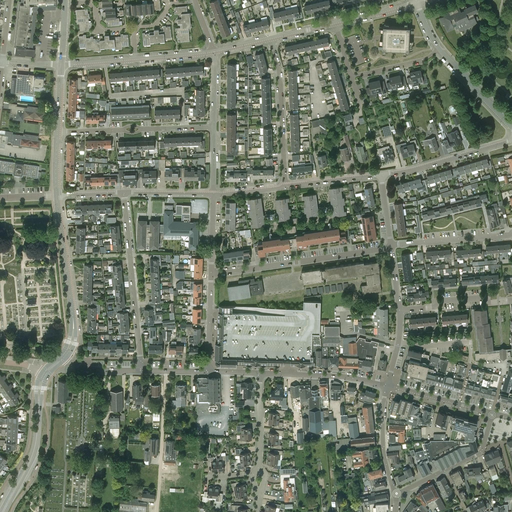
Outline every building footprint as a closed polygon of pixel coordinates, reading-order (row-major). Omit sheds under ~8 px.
[(56,9),(55,0),(20,0),(21,4),(18,4),(14,47),(15,47),(14,54),(24,55),(34,56),(35,49),(33,49),(37,10),(56,9)] [(212,8),(220,5),(217,0),(216,0),(210,3),(212,8)] [(328,0),(323,1),(325,9),(331,8),(330,4),(333,4),(332,0),(328,0)] [(257,4),(259,9),(261,8),(264,7),(264,8),(268,7),(266,1),(259,3),(257,4)] [(459,31),(477,24),(473,14),(478,11),(475,4),(467,8),(466,5),(459,8),(458,5),(442,12),(444,16),(439,18),(442,25),(444,25),(447,31),(454,28),(454,27),(457,25),(459,31)] [(212,8),(214,14),(222,11),(220,5),(212,8)] [(179,14),(190,13),(190,12),(187,13),(187,6),(178,7),(175,7),(175,10),(178,9),(178,11),(174,12),(174,14),(179,14)] [(292,9),(294,17),(300,15),(298,7),(292,9)] [(214,14),(216,20),(224,17),(222,11),(214,14)] [(275,21),(282,19),(280,11),(274,13),(273,11),(269,12),(270,18),(275,17),(275,21)] [(77,24),(79,24),(79,23),(89,23),(88,20),(86,20),(86,18),(89,18),(89,16),(76,17),(77,24)] [(216,20),(218,26),(226,23),(224,17),(216,20)] [(261,21),(263,29),(270,27),(268,19),(261,21)] [(261,21),(255,22),(257,30),(263,29),(261,21)] [(92,22),(89,23),(79,23),(79,24),(80,30),(89,30),(92,29),(91,27),(89,27),(89,25),(92,25),(92,22)] [(255,22),(249,24),(251,32),(257,30),(255,22)] [(218,26),(221,31),(228,28),(226,23),(218,26)] [(245,33),(251,32),(249,24),(243,25),(245,33)] [(163,31),(164,38),(171,38),(170,26),(167,26),(168,29),(166,29),(165,25),(163,26),(163,31)] [(382,37),(382,50),(409,51),(410,27),(383,26),(383,32),(382,36),(382,37)] [(177,32),(177,35),(189,34),(188,27),(191,27),(180,28),(176,28),(176,30),(180,30),(180,32),(177,32)] [(231,34),(228,28),(221,31),(223,37),(231,34)] [(158,29),(156,29),(157,42),(165,41),(164,38),(163,31),(161,31),(161,33),(159,33),(158,29)] [(150,43),(149,32),(149,33),(147,33),(147,36),(145,36),(145,33),(142,33),(143,46),(151,45),(150,43)] [(121,34),(121,36),(122,47),(129,46),(128,37),(128,34),(125,35),(125,37),(123,37),(123,34),(121,34)] [(122,47),(121,36),(119,36),(119,40),(117,40),(117,37),(114,37),(115,47),(115,50),(122,49),(122,47)] [(321,38),(323,46),(329,45),(327,37),(321,38)] [(286,55),(293,53),(291,45),(285,47),(286,55)] [(255,55),(257,61),(265,59),(263,53),(255,55)] [(265,59),(257,61),(255,61),(256,67),(258,67),(267,65),(265,59)] [(328,69),(337,66),(335,60),(327,63),(328,69)] [(267,65),(258,67),(260,73),(260,76),(265,75),(265,72),(268,71),(267,65)] [(328,69),(330,75),(338,72),(337,66),(328,69)] [(439,70),(447,79),(451,75),(443,66),(439,70)] [(162,69),(153,69),(154,78),(163,77),(162,69)] [(415,71),(418,82),(423,81),(423,84),(428,83),(425,73),(422,74),(421,69),(415,71)] [(419,85),(418,82),(415,71),(409,72),(410,77),(407,78),(408,84),(412,83),(413,86),(419,85)] [(330,75),(332,81),(340,78),(338,72),(330,75)] [(32,95),(32,85),(42,86),(43,77),(33,77),(33,75),(17,74),(16,78),(11,78),(10,93),(32,95)] [(95,75),(95,82),(102,81),(102,84),(104,84),(103,78),(101,78),(101,74),(95,75)] [(394,76),(397,87),(406,85),(404,76),(401,77),(400,74),(394,76)] [(265,75),(260,76),(260,78),(261,78),(261,84),(269,84),(269,78),(265,78),(265,75)] [(397,87),(394,76),(389,77),(390,82),(386,83),(388,89),(391,88),(392,91),(398,90),(397,87)] [(332,81),(334,87),(342,84),(340,78),(332,81)] [(380,79),(374,81),(377,92),(382,91),(382,94),(387,93),(384,81),(380,82),(380,79)] [(367,94),(377,92),(374,81),(368,82),(369,87),(366,88),(367,94)] [(334,87),(336,93),(344,90),(342,84),(334,87)] [(336,93),(337,99),(346,96),(344,90),(336,93)] [(337,99),(339,104),(347,102),(346,96),(337,99)] [(349,108),(347,102),(339,104),(341,111),(349,108)] [(43,121),(44,113),(41,113),(42,108),(27,106),(27,108),(16,107),(16,105),(9,103),(9,106),(12,107),(11,114),(13,114),(12,120),(22,121),(23,118),(43,121)] [(112,118),(144,117),(150,117),(149,104),(143,105),(143,106),(111,108),(112,118)] [(204,108),(196,108),(193,108),(193,116),(205,116),(205,108),(204,108)] [(343,116),(346,127),(347,131),(353,129),(352,124),(350,125),(349,122),(353,121),(351,113),(343,116)] [(262,123),(262,126),(267,125),(267,123),(271,122),(271,116),(263,116),(263,123),(262,123)] [(321,134),(325,133),(327,133),(323,119),(311,121),(313,128),(319,126),(321,134)] [(263,128),(263,135),(271,134),(271,128),(267,128),(267,125),(262,126),(262,128),(263,128)] [(453,141),(454,142),(455,145),(462,143),(457,130),(447,134),(450,142),(453,141)] [(7,141),(12,142),(13,142),(13,137),(20,138),(20,136),(12,134),(12,132),(5,131),(5,134),(8,134),(7,141)] [(13,142),(12,142),(12,145),(39,149),(40,141),(37,140),(38,136),(23,134),(23,136),(20,136),(20,138),(13,137),(13,142)] [(344,136),(347,148),(340,149),(343,161),(351,159),(349,152),(352,152),(349,139),(348,135),(344,136)] [(195,137),(195,147),(198,146),(198,145),(200,145),(200,148),(205,148),(204,141),(202,141),(201,136),(195,137)] [(164,146),(170,146),(170,138),(164,138),(164,141),(160,142),(160,148),(164,148),(164,146)] [(430,146),(431,152),(438,149),(435,138),(423,141),(425,148),(430,146)] [(447,149),(455,145),(454,142),(449,144),(447,138),(445,139),(446,140),(444,141),(447,149)] [(411,145),(407,146),(409,155),(416,153),(415,148),(418,148),(415,140),(410,141),(411,145)] [(356,154),(357,154),(359,162),(368,160),(366,152),(364,152),(363,146),(366,145),(365,141),(362,142),(363,145),(356,147),(357,151),(355,151),(356,154)] [(402,157),(409,155),(407,146),(403,147),(402,144),(396,145),(398,153),(401,152),(402,157)] [(378,149),(380,154),(383,153),(385,162),(394,159),(391,148),(390,149),(389,146),(378,149)] [(272,154),(272,147),(264,148),(264,154),(260,154),(260,158),(268,157),(268,154),(272,154)] [(317,156),(320,167),(327,165),(325,157),(327,156),(326,151),(320,153),(321,156),(317,156)] [(481,160),(483,167),(487,166),(487,168),(492,167),(490,160),(488,161),(487,158),(481,160)] [(32,165),(24,164),(14,162),(14,163),(0,160),(0,172),(4,173),(4,172),(12,173),(12,175),(22,177),(22,175),(30,176),(30,177),(37,178),(38,166),(32,165)] [(481,160),(475,162),(477,169),(481,168),(481,170),(484,169),(483,167),(481,160)] [(305,166),(306,174),(313,173),(312,169),(316,169),(314,163),(310,163),(311,165),(305,166)] [(469,164),(463,165),(465,173),(469,172),(470,174),(472,173),(471,171),(469,164)] [(463,165),(454,168),(457,178),(460,176),(466,175),(465,173),(463,165)] [(149,171),(150,183),(154,182),(153,181),(156,181),(156,175),(160,175),(159,170),(158,168),(153,168),(153,171),(149,171)] [(182,168),(182,170),(182,177),(185,177),(185,179),(191,180),(192,170),(188,170),(188,168),(182,168)] [(240,170),(240,173),(240,180),(247,180),(247,177),(250,177),(250,170),(250,168),(246,168),(246,170),(240,170)] [(252,168),(250,168),(250,170),(250,177),(253,176),(253,178),(260,178),(260,170),(253,170),(252,170),(252,168)] [(454,168),(444,171),(447,178),(447,180),(457,178),(454,168)] [(143,169),(139,170),(139,176),(142,176),(143,182),(146,182),(146,183),(150,183),(149,171),(143,171),(143,169)] [(118,170),(119,174),(120,178),(123,178),(123,184),(130,183),(130,173),(125,173),(125,170),(118,170)] [(134,173),(130,173),(130,183),(137,183),(137,177),(140,177),(139,176),(139,170),(134,170),(134,173)] [(179,170),(172,170),(172,179),(178,179),(179,177),(182,177),(182,170),(179,170)] [(116,177),(110,177),(110,184),(116,184),(116,181),(120,181),(120,178),(119,174),(116,174),(116,177)] [(433,174),(427,176),(428,179),(425,180),(427,190),(427,188),(430,187),(429,183),(435,182),(433,174)] [(425,180),(421,181),(420,178),(414,180),(416,187),(417,190),(423,188),(424,191),(427,190),(425,180)] [(408,181),(402,183),(404,190),(410,189),(408,181)] [(405,192),(404,190),(402,183),(396,185),(398,192),(402,191),(402,193),(405,192)] [(338,187),(335,187),(333,187),(333,188),(329,189),(333,216),(344,215),(341,187),(338,187)] [(362,195),(372,193),(371,187),(364,189),(365,192),(361,192),(362,195)] [(312,194),(310,194),(306,195),(304,196),(307,217),(299,218),(300,221),(319,218),(316,194),(312,195),(312,194)] [(474,197),(476,206),(482,205),(481,203),(487,201),(488,201),(486,195),(479,197),(480,198),(475,199),(474,196),(474,197)] [(476,206),(474,197),(468,198),(470,208),(476,206)] [(265,225),(262,205),(261,198),(257,198),(252,198),(252,199),(249,199),(253,227),(265,225)] [(290,219),(288,206),(287,198),(285,198),(279,198),(279,199),(275,200),(279,224),(298,221),(297,218),(290,219)] [(470,208),(468,198),(462,200),(464,209),(470,208)] [(464,209),(462,200),(456,201),(459,210),(464,209)] [(459,210),(456,201),(450,202),(452,212),(459,210)] [(452,212),(450,202),(451,205),(445,207),(444,203),(447,213),(452,212)] [(447,213),(444,203),(438,204),(441,215),(447,213)] [(487,215),(497,213),(497,209),(498,209),(496,203),(492,204),(492,205),(488,206),(489,206),(489,208),(486,209),(487,215)] [(433,207),(435,216),(441,215),(438,204),(438,205),(433,207)] [(165,210),(164,210),(164,224),(164,232),(164,234),(163,239),(180,240),(180,235),(189,235),(189,248),(198,249),(198,222),(190,222),(190,205),(176,205),(176,213),(173,213),(173,211),(173,205),(164,205),(165,205),(165,210)] [(487,215),(489,221),(498,219),(497,213),(487,215)] [(362,223),(373,222),(372,216),(367,217),(366,214),(359,215),(360,218),(361,218),(362,223)] [(138,218),(137,247),(146,247),(146,245),(150,246),(150,247),(158,248),(158,247),(159,232),(164,232),(164,224),(159,224),(159,219),(150,219),(150,224),(146,223),(147,219),(138,218)] [(500,225),(498,219),(489,221),(490,227),(500,225)] [(336,239),(340,239),(340,243),(346,242),(346,237),(349,236),(348,230),(345,231),(345,232),(339,233),(339,228),(331,229),(330,228),(329,228),(329,230),(314,232),(314,231),(312,231),(312,232),(304,233),(305,235),(296,236),(295,225),(286,227),(288,237),(280,238),(280,237),(272,238),(272,237),(270,237),(270,239),(262,240),(263,243),(257,244),(257,243),(254,243),(255,251),(258,250),(259,255),(265,254),(265,251),(268,251),(268,250),(277,248),(277,249),(281,249),(281,252),(286,251),(285,248),(290,247),(290,244),(297,243),(298,245),(303,244),(303,247),(307,247),(307,244),(310,243),(310,242),(319,241),(319,242),(327,241),(327,239),(336,238),(336,239)] [(150,266),(158,265),(158,259),(160,259),(160,255),(154,255),(154,259),(150,259),(150,266)] [(113,271),(122,270),(121,265),(116,265),(116,262),(113,262),(113,265),(113,271)] [(361,286),(363,294),(381,291),(378,273),(380,273),(378,262),(377,262),(363,264),(363,262),(340,266),(340,265),(325,268),(325,269),(322,270),(321,269),(320,270),(320,268),(301,271),(303,284),(324,280),(323,278),(326,277),(326,280),(327,280),(342,278),(366,275),(367,285),(361,286)] [(448,269),(449,272),(449,279),(450,285),(456,285),(456,283),(459,282),(458,278),(452,278),(451,272),(452,272),(451,269),(448,269)] [(180,270),(175,270),(175,277),(178,278),(183,278),(184,271),(180,270)] [(414,273),(411,273),(404,274),(405,280),(412,279),(412,282),(413,282),(417,281),(417,279),(414,279),(414,273)] [(438,286),(437,280),(437,276),(434,276),(434,280),(431,280),(431,278),(428,279),(428,285),(431,285),(431,287),(438,286)] [(502,281),(504,287),(511,284),(511,277),(505,279),(505,280),(502,281)] [(239,285),(233,285),(227,286),(230,300),(251,296),(264,294),(262,280),(255,281),(254,278),(238,281),(239,285)] [(191,281),(190,290),(194,290),(202,290),(202,283),(198,283),(199,281),(191,281)] [(113,288),(110,288),(110,291),(113,291),(113,290),(123,288),(123,282),(115,283),(112,283),(113,288)] [(341,291),(340,284),(337,284),(329,284),(330,292),(332,292),(331,285),(336,284),(336,291),(341,291)] [(319,295),(307,295),(307,301),(321,300),(321,293),(330,293),(329,286),(319,286),(319,295)] [(419,289),(420,299),(426,299),(426,297),(429,296),(428,291),(425,291),(425,292),(421,293),(420,289),(419,289)] [(88,304),(92,304),(97,304),(97,301),(94,301),(94,297),(94,295),(91,295),(83,295),(83,301),(88,301),(88,304)] [(161,301),(160,295),(152,296),(152,301),(148,302),(148,304),(163,303),(163,301),(161,301)] [(191,296),(190,305),(196,305),(196,303),(201,303),(202,296),(197,296),(193,296),(191,296)] [(114,308),(114,311),(122,310),(122,307),(125,307),(124,300),(116,301),(117,307),(114,308)] [(217,361),(217,362),(218,362),(218,363),(219,363),(220,363),(220,362),(220,363),(237,364),(237,363),(251,363),(251,364),(260,364),(283,364),(283,363),(291,364),(291,365),(297,365),(305,366),(305,365),(311,365),(314,365),(315,357),(313,357),(313,355),(312,355),(312,353),(312,334),(319,334),(320,334),(321,302),(303,301),(303,309),(260,307),(260,314),(224,313),(219,313),(219,312),(219,313),(218,313),(218,320),(217,329),(218,329),(218,337),(218,343),(217,343),(217,359),(217,360),(217,361)] [(88,313),(96,313),(96,307),(98,307),(98,304),(97,304),(92,304),(92,307),(88,307),(88,313)] [(145,315),(153,314),(152,309),(156,309),(155,304),(149,305),(149,307),(149,309),(144,310),(145,315)] [(376,310),(376,315),(380,315),(387,315),(387,308),(383,309),(383,305),(371,307),(371,310),(376,310)] [(479,337),(480,344),(480,351),(493,350),(491,336),(490,336),(489,323),(487,323),(486,309),(480,310),(480,309),(478,309),(478,308),(473,308),(475,324),(476,324),(478,338),(479,337)] [(187,324),(186,335),(193,335),(193,337),(191,337),(190,337),(190,338),(189,338),(189,339),(188,339),(188,340),(188,341),(189,341),(189,342),(190,342),(190,343),(191,343),(192,343),(192,347),(189,347),(189,353),(190,354),(194,354),(194,353),(198,354),(198,347),(198,343),(200,343),(200,329),(192,329),(192,324),(187,324)] [(96,329),(96,325),(88,325),(87,331),(93,331),(93,333),(98,333),(98,329),(96,329)] [(323,337),(323,346),(340,346),(339,344),(343,347),(343,353),(344,353),(344,356),(339,356),(339,357),(339,366),(343,366),(358,367),(358,359),(358,358),(357,357),(357,353),(356,345),(356,342),(356,336),(343,338),(339,335),(339,326),(330,326),(329,326),(324,326),(325,337),(323,337)] [(387,335),(387,328),(377,328),(377,335),(375,335),(375,337),(383,339),(383,335),(387,335)] [(163,338),(166,338),(166,332),(166,331),(162,331),(163,335),(159,335),(159,341),(156,341),(156,353),(162,353),(163,338)] [(312,334),(312,353),(316,352),(316,365),(321,365),(320,338),(319,334),(312,334)] [(359,337),(356,342),(356,345),(357,353),(357,357),(358,358),(358,359),(358,367),(361,368),(363,360),(364,360),(367,341),(365,340),(365,339),(359,337)] [(363,360),(361,368),(363,368),(364,368),(366,368),(366,367),(371,367),(373,368),(374,368),(377,348),(377,345),(378,342),(371,340),(371,341),(367,341),(364,360),(363,360)] [(92,351),(98,351),(98,341),(97,341),(92,341),(92,343),(89,343),(88,349),(92,349),(92,351)] [(424,354),(408,349),(403,369),(402,368),(400,375),(406,377),(406,376),(418,379),(424,380),(430,359),(428,358),(429,355),(424,354)] [(475,360),(496,359),(500,358),(500,351),(475,353),(475,360)] [(435,356),(431,355),(430,359),(424,380),(434,383),(437,371),(438,368),(437,368),(439,358),(434,357),(435,356)] [(439,372),(437,371),(434,383),(442,385),(448,361),(441,359),(439,367),(440,367),(439,372)] [(385,372),(385,371),(386,366),(385,366),(386,361),(380,360),(379,365),(378,365),(377,370),(385,372)] [(448,361),(442,385),(452,388),(458,364),(454,363),(454,362),(449,360),(448,361)] [(463,365),(458,364),(452,388),(461,390),(464,381),(467,367),(463,366),(463,365)] [(465,391),(472,393),(478,369),(471,367),(465,391)] [(485,371),(478,369),(472,393),(479,395),(485,371)] [(492,373),(485,371),(479,395),(486,397),(492,373)] [(492,373),(486,397),(494,399),(500,375),(492,373)] [(511,380),(511,374),(507,374),(506,378),(503,390),(501,389),(500,393),(498,400),(506,402),(511,380)] [(198,379),(196,379),(196,387),(198,387),(198,391),(196,391),(196,406),(196,414),(197,414),(220,413),(219,378),(207,378),(206,378),(206,377),(198,377),(198,379)] [(67,396),(67,388),(68,384),(68,381),(58,381),(57,401),(67,401),(70,401),(71,396),(67,396)] [(319,382),(321,407),(324,407),(323,405),(323,400),(328,400),(327,381),(324,381),(322,381),(319,382)] [(330,383),(330,385),(331,385),(331,391),(331,399),(342,399),(342,394),(340,394),(340,389),(343,390),(343,389),(343,388),(343,387),(343,386),(342,385),(341,386),(340,386),(340,385),(339,384),(340,383),(339,383),(338,382),(337,382),(336,381),(335,381),(334,381),(334,383),(330,383)] [(7,385),(5,382),(0,385),(0,390),(1,392),(11,385),(10,383),(7,385)] [(244,394),(243,397),(251,398),(251,383),(244,383),(241,383),(241,389),(244,389),(244,394)] [(310,384),(299,385),(299,390),(300,390),(301,398),(308,397),(310,397),(310,396),(310,390),(310,384)] [(12,386),(11,385),(1,392),(4,396),(11,391),(9,388),(12,386)] [(142,396),(140,396),(140,385),(132,385),(132,396),(133,396),(133,400),(134,400),(134,402),(136,404),(141,404),(142,402),(142,396)] [(151,398),(155,398),(159,398),(159,395),(160,395),(160,385),(151,385),(151,398)] [(287,397),(282,397),(283,391),(282,391),(282,385),(277,385),(277,389),(275,391),(271,391),(270,399),(275,399),(275,400),(279,400),(279,404),(286,405),(287,397)] [(298,385),(291,386),(291,395),(292,395),(292,398),(292,405),(293,405),(293,411),(301,410),(300,402),(299,402),(298,385)] [(310,397),(308,397),(308,401),(310,431),(322,430),(328,429),(329,436),(337,435),(335,420),(333,420),(329,421),(329,420),(324,421),(321,421),(320,411),(319,395),(318,395),(317,389),(311,390),(312,396),(310,396),(310,397)] [(13,394),(11,391),(4,396),(7,401),(17,393),(16,392),(13,394)] [(111,410),(114,410),(114,405),(116,405),(116,402),(118,401),(118,400),(119,400),(119,399),(117,399),(117,391),(111,391),(111,410)] [(114,405),(114,410),(122,410),(122,391),(117,391),(117,399),(119,399),(119,400),(118,400),(118,401),(116,402),(116,405),(114,405)] [(373,399),(373,400),(375,394),(366,391),(365,393),(361,392),(358,400),(363,402),(363,401),(364,401),(365,401),(368,402),(369,402),(370,402),(371,402),(371,401),(372,401),(373,400),(373,399)] [(18,395),(17,393),(7,401),(11,405),(18,400),(16,397),(18,395)] [(400,398),(399,402),(393,400),(390,410),(390,412),(389,421),(405,423),(412,403),(412,402),(400,398)] [(412,403),(405,423),(416,425),(418,419),(415,418),(416,416),(418,417),(419,413),(418,412),(419,407),(420,404),(412,402),(412,403)] [(371,406),(366,407),(362,407),(363,414),(360,415),(361,427),(366,427),(366,432),(374,431),(371,406)] [(429,410),(428,411),(424,409),(421,417),(419,417),(418,421),(417,425),(421,427),(423,423),(428,424),(428,426),(430,426),(436,409),(432,408),(431,411),(430,411),(430,410),(429,410)] [(269,418),(279,419),(280,415),(282,415),(284,414),(284,410),(276,409),(276,413),(270,412),(270,414),(269,414),(268,416),(269,417),(269,418)] [(438,412),(434,426),(446,429),(450,413),(442,411),(441,410),(440,413),(438,412)] [(114,416),(114,427),(119,426),(119,419),(123,419),(123,415),(119,415),(114,415),(114,416)] [(453,425),(449,441),(460,441),(475,440),(476,434),(474,433),(476,422),(467,420),(468,420),(452,416),(450,422),(451,422),(451,425),(453,425)] [(350,438),(359,437),(357,422),(356,417),(348,418),(348,423),(350,438)] [(279,422),(279,419),(269,418),(269,419),(268,420),(268,422),(269,423),(269,424),(274,425),(274,427),(282,428),(283,422),(279,422)] [(405,441),(406,441),(406,440),(405,440),(405,432),(404,432),(405,425),(389,424),(389,431),(393,431),(393,432),(398,432),(398,441),(405,441)] [(241,431),(241,434),(251,433),(251,432),(252,432),(252,430),(251,429),(251,428),(245,428),(245,425),(236,426),(237,432),(241,431)] [(269,438),(278,439),(279,435),(282,436),(283,435),(284,431),(275,430),(275,433),(269,432),(269,434),(268,434),(268,436),(269,437),(269,438)] [(251,433),(241,434),(240,434),(240,438),(238,440),(238,444),(247,443),(246,440),(252,439),(252,438),(252,437),(252,435),(251,434),(251,433)] [(395,443),(395,438),(395,435),(389,434),(389,443),(388,443),(389,450),(397,450),(401,449),(400,443),(395,443)] [(359,437),(350,438),(351,446),(374,444),(375,443),(374,436),(359,437)] [(148,458),(149,454),(158,454),(158,439),(150,438),(149,451),(145,451),(144,460),(150,461),(150,458),(148,458)] [(278,445),(278,439),(269,438),(268,439),(267,440),(267,442),(268,443),(268,444),(273,445),(273,448),(282,449),(282,446),(278,445)] [(477,450),(475,440),(460,441),(449,441),(445,441),(440,441),(437,441),(433,442),(431,442),(434,459),(435,459),(440,469),(461,458),(468,455),(477,450)] [(170,441),(168,465),(179,466),(179,460),(172,459),(172,457),(176,457),(176,449),(173,449),(174,441),(170,441)] [(426,462),(428,462),(423,442),(421,443),(423,450),(415,452),(417,460),(418,460),(419,463),(417,464),(422,476),(431,472),(426,462)] [(423,442),(428,462),(433,460),(434,459),(431,442),(423,442)] [(492,452),(496,463),(497,462),(499,469),(504,467),(502,461),(501,461),(500,461),(499,458),(501,458),(500,453),(501,453),(499,447),(497,448),(498,450),(492,452)] [(240,455),(240,459),(250,458),(250,457),(251,457),(251,455),(250,454),(250,453),(244,453),(244,450),(241,450),(241,448),(235,449),(236,454),(239,456),(240,455)] [(368,449),(356,450),(352,451),(354,467),(370,465),(369,457),(376,456),(376,455),(377,455),(377,454),(377,451),(376,451),(376,448),(368,449)] [(268,458),(278,460),(280,460),(281,454),(282,454),(283,451),(274,450),(274,453),(268,452),(268,454),(267,455),(267,457),(268,457),(268,458)] [(393,465),(394,465),(399,464),(397,450),(389,450),(387,450),(387,458),(392,457),(393,465)] [(488,470),(488,471),(489,473),(491,476),(497,474),(493,463),(496,463),(492,452),(491,452),(484,455),(487,463),(488,463),(490,469),(488,470)] [(217,470),(218,470),(217,460),(213,461),(213,457),(211,457),(211,456),(210,455),(208,455),(207,456),(208,466),(211,465),(212,471),(214,471),(214,472),(216,471),(217,470)] [(217,458),(217,460),(218,470),(219,470),(220,471),(222,471),(222,470),(224,470),(223,464),(226,464),(225,455),(220,456),(219,457),(220,458),(217,458)] [(250,458),(240,459),(237,460),(237,466),(237,469),(246,468),(245,465),(251,464),(251,463),(251,462),(251,460),(250,460),(250,458)] [(277,465),(278,460),(268,458),(268,459),(267,460),(266,462),(267,463),(267,464),(273,465),(272,468),(281,469),(281,466),(277,465)] [(368,478),(369,480),(377,478),(376,476),(382,474),(381,468),(378,468),(378,467),(366,470),(366,472),(364,473),(365,479),(368,478)] [(403,471),(405,474),(408,480),(414,477),(410,467),(403,471)] [(484,477),(482,473),(481,473),(480,467),(474,468),(474,471),(475,475),(474,475),(475,476),(477,481),(484,477)] [(465,475),(464,475),(466,479),(468,479),(468,476),(475,475),(474,468),(467,469),(467,472),(464,473),(465,475)] [(464,481),(468,490),(470,489),(466,479),(464,475),(462,476),(459,469),(449,475),(455,485),(464,481)] [(488,470),(482,473),(484,477),(485,479),(490,476),(488,470)] [(397,485),(408,480),(405,474),(401,475),(400,474),(394,477),(397,485)] [(286,489),(286,491),(294,490),(295,490),(295,484),(294,477),(289,478),(289,480),(288,479),(284,480),(284,489),(286,489)] [(447,495),(448,496),(450,500),(455,497),(452,492),(444,477),(440,479),(448,494),(447,495)] [(378,481),(377,478),(369,480),(371,491),(386,487),(384,479),(378,481)] [(448,497),(448,496),(447,495),(448,494),(440,479),(436,481),(444,496),(446,498),(448,497)] [(233,486),(234,492),(247,490),(246,489),(247,488),(247,486),(246,485),(245,484),(240,485),(239,482),(231,483),(232,486),(233,486)] [(433,483),(426,486),(420,490),(416,495),(424,505),(427,503),(426,501),(431,497),(440,508),(445,504),(433,483)] [(209,496),(213,497),(214,487),(212,487),(212,486),(210,486),(209,486),(208,486),(207,492),(204,492),(204,496),(203,496),(202,501),(206,502),(208,498),(209,496)] [(214,487),(213,497),(216,497),(215,501),(221,502),(222,494),(219,493),(220,488),(219,488),(218,486),(216,486),(215,487),(214,487)] [(247,490),(234,492),(235,498),(234,498),(235,501),(243,500),(242,497),(248,495),(247,494),(248,493),(248,491),(247,491),(247,490)] [(294,490),(286,491),(287,492),(285,492),(285,501),(289,501),(289,497),(294,497),(294,490)] [(459,493),(463,500),(468,498),(464,490),(459,493)] [(138,502),(138,499),(154,501),(154,492),(142,491),(142,495),(138,495),(138,499),(131,498),(130,501),(120,500),(118,511),(145,511),(147,503),(138,502)] [(361,505),(376,502),(388,500),(387,492),(374,494),(375,495),(360,498),(361,505)] [(418,511),(427,511),(421,504),(418,507),(411,501),(405,509),(409,511),(411,510),(413,511),(418,511)] [(472,505),(466,508),(468,511),(478,507),(476,503),(475,501),(474,501),(472,504),(472,505)] [(389,502),(378,503),(376,503),(369,504),(370,511),(388,511),(389,511),(389,509),(389,507),(389,505),(389,502)] [(478,507),(480,511),(486,508),(486,507),(489,506),(489,504),(488,502),(486,503),(478,507)] [(265,510),(271,511),(274,511),(276,507),(280,508),(281,505),(273,503),(272,506),(266,505),(266,506),(265,507),(264,508),(265,509),(265,510)]
